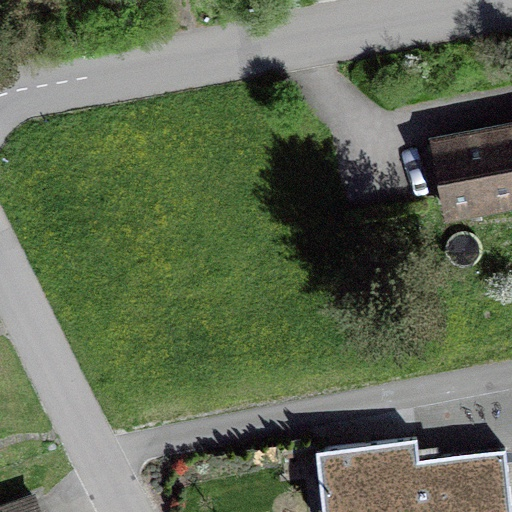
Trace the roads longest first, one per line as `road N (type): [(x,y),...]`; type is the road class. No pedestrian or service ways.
road 1 (residential): [(510,0),(0,93)]
road 2 (residential): [(0,264),(128,511)]
